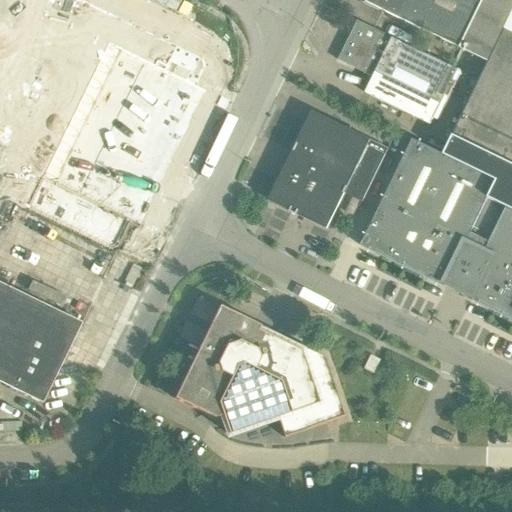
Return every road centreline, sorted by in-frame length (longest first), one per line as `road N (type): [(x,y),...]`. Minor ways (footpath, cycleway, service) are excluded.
road 1 (unclassified): [(197,229),(511,382)]
road 2 (unclassified): [(197,229),(101,425),(78,449),(0,462)]
road 3 (unclassified): [(292,19),(197,229)]
